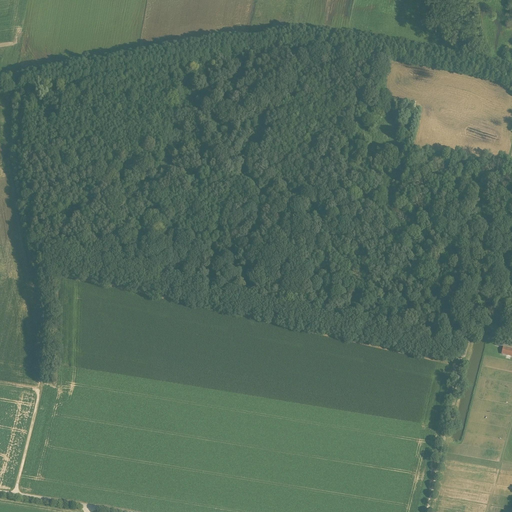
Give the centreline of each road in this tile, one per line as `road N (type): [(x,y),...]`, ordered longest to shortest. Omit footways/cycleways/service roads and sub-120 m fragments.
road 1 (track): [(511,73),(288,35),(0,81)]
road 2 (track): [(511,160),(427,511)]
road 3 (track): [(39,391),(42,337),(14,153),(15,78)]
